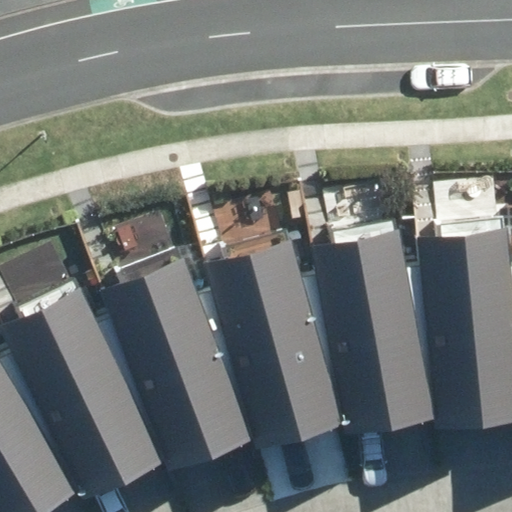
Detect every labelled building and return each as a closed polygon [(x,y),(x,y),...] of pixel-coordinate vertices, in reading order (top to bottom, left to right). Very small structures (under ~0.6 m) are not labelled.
[(399,230),(311,243),(317,271),(336,365),(350,434),(435,420),(425,372),(434,372),(425,265),(406,265),(399,230)] [(508,230),(423,237),(425,265),(434,372),(438,430),(511,424),(511,267),(508,230)] [(215,285),(243,391),(258,445),(343,423),(329,367),(336,365),(317,271),(301,275),(292,241),(209,263),(215,285)] [(155,428),(170,467),(253,440),(235,394),(243,391),(215,285),(198,290),(185,256),(102,288),(112,316),(155,428)] [(11,353),(62,456),(85,500),(161,463),(146,431),(155,428),(112,316),(97,323),(80,288),(0,327),(11,353)] [(0,511),(48,511),(76,497),(55,459),(62,456),(11,353),(0,359),(0,511)]
